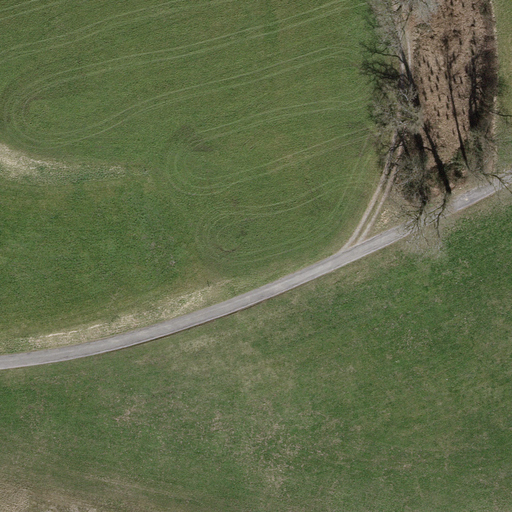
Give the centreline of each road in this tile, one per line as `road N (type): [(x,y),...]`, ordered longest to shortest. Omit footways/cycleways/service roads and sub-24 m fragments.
road 1 (residential): [(0,362),(97,347),(214,312),(511,177)]
road 2 (track): [(346,258),(401,140),(408,72),(400,0)]
